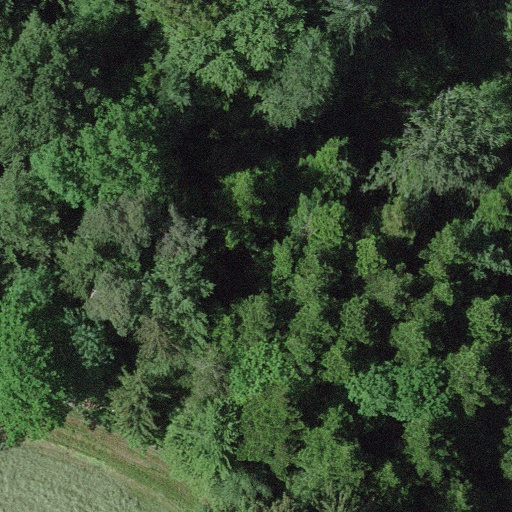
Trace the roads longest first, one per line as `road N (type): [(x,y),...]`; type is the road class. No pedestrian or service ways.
road 1 (track): [(511,167),(334,142),(231,145),(141,184),(0,292)]
road 2 (track): [(0,437),(193,511)]
